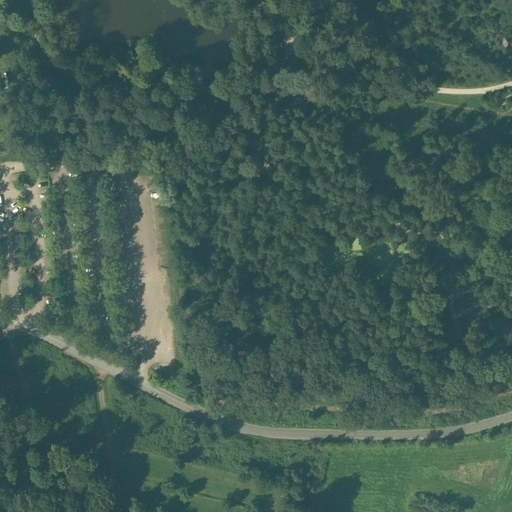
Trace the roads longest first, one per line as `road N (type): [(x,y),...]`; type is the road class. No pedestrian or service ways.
road 1 (unclassified): [(511,414),(429,433),(272,428),(223,418),(0,318)]
road 2 (track): [(10,320),(67,511)]
